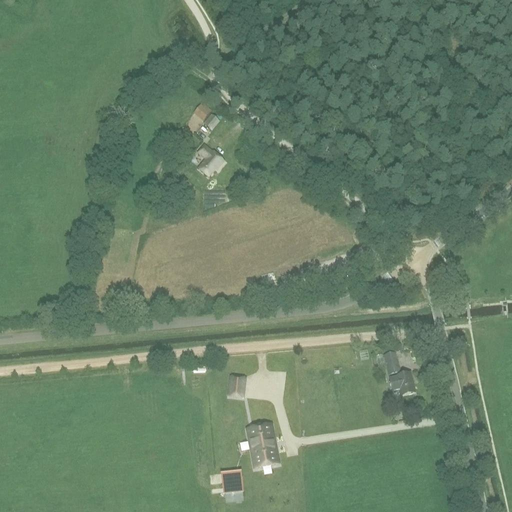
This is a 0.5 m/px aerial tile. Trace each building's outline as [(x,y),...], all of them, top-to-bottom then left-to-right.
[(211,132),(219,123),(211,116),(203,126),(211,132)] [(219,170),(224,163),(213,153),(213,154),(204,147),(198,155),(206,161),(199,171),(209,179),(217,169),(219,170)] [(173,186),(180,179),(173,172),(162,182),(167,188),(171,184),(173,186)] [(389,376),(400,374),(396,355),(384,358),(389,376)] [(401,398),(415,395),(411,375),(396,378),(396,379),(390,381),(393,395),(400,393),(401,398)] [(245,400),(247,380),(229,378),(227,398),(245,400)] [(270,427),(248,432),(255,469),(278,465),(270,427)] [(240,472),(222,475),(223,486),(224,494),(242,491),(240,472)]
